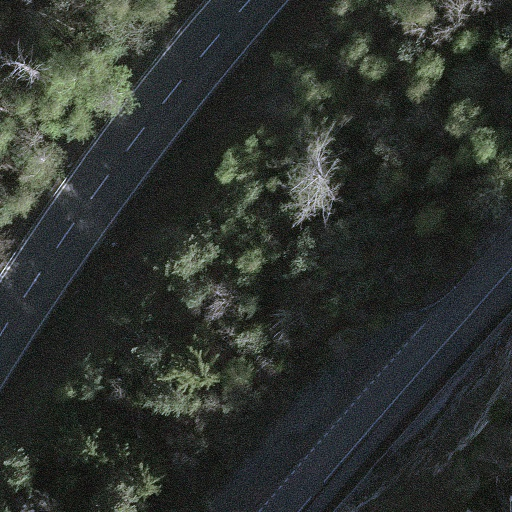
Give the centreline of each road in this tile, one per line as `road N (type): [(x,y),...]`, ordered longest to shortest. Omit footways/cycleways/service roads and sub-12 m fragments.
road 1 (tertiary): [(249,0),(109,171),(0,334)]
road 2 (tertiary): [(297,511),(511,268)]
